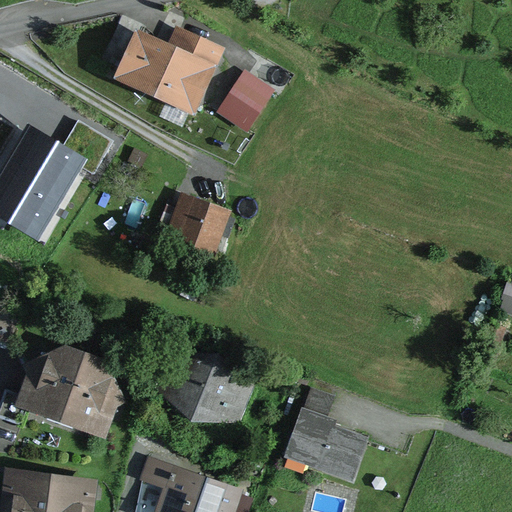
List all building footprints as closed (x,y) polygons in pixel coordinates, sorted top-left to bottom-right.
[(141,61),(133,79),(191,106),(215,52),(180,36),(172,54),(121,31),(113,48),(141,61)] [(248,74),(223,111),(248,128),(273,91),(248,74)] [(29,131),(0,178),(0,214),(37,237),(79,166),(94,175),(114,142),(79,121),(61,150),(29,131)] [(221,252),(227,238),(219,235),(226,215),(184,199),(171,234),(213,250),(214,249),(221,252)] [(511,279),(509,279),(502,297),(505,298),(502,309),(511,312),(511,279)] [(493,326),(484,353),(496,356),(503,334),(500,333),(501,328),(493,326)] [(34,377),(26,399),(101,427),(109,405),(119,400),(103,366),(89,361),(87,357),(81,354),(76,356),(62,351),(29,367),(34,377)] [(179,372),(171,393),(181,402),(212,414),(225,414),(238,381),(229,373),(196,360),(190,376),(179,372)] [(293,434),(286,454),(349,476),(362,439),(325,426),(332,398),(312,391),(297,436),(293,434)] [(144,473),(138,504),(161,511),(227,511),(234,495),(176,474),(180,463),(151,453),(144,473)] [(11,475),(7,506),(0,511),(86,511),(90,486),(11,475)]
